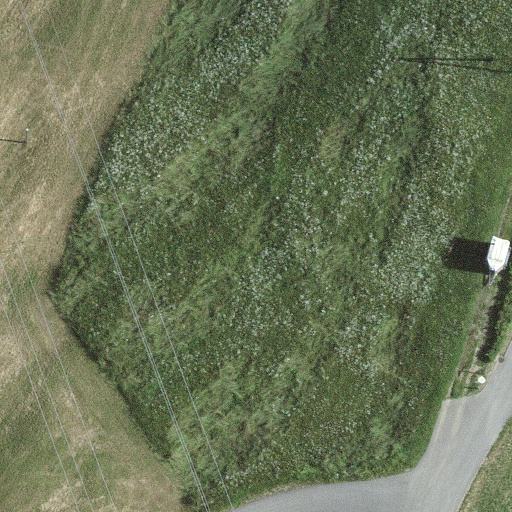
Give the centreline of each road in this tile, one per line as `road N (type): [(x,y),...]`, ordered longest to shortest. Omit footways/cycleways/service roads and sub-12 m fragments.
road 1 (residential): [(435,505),(356,497),(253,511)]
road 2 (unclassified): [(435,505),(511,356)]
